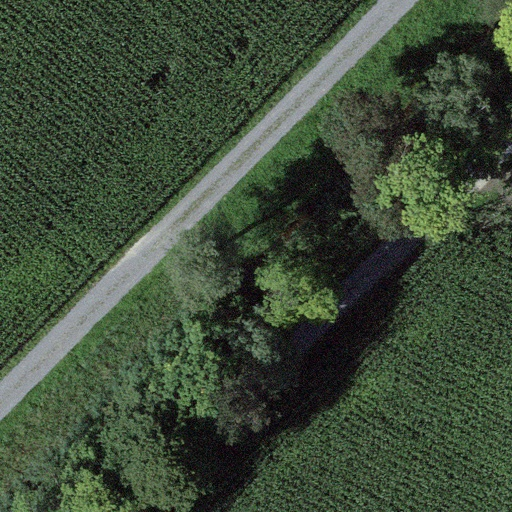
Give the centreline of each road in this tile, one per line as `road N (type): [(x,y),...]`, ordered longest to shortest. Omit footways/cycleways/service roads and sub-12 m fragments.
road 1 (track): [(411,0),(0,415)]
road 2 (track): [(125,511),(511,142)]
